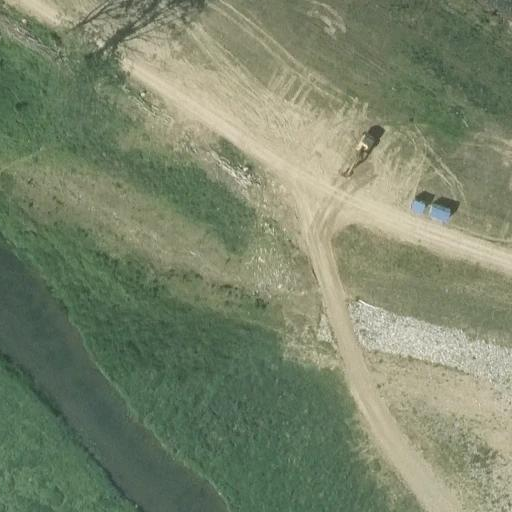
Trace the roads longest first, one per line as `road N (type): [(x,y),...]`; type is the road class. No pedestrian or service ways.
road 1 (track): [(0,5),(98,46),(168,98),(259,144),(348,326),(370,429),(428,511)]
road 2 (track): [(259,144),(351,196),(511,261)]
